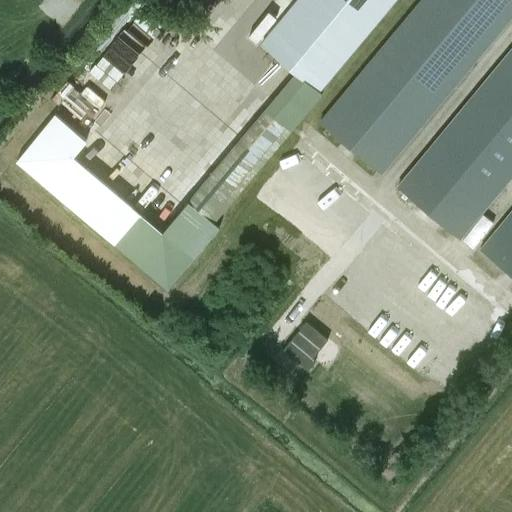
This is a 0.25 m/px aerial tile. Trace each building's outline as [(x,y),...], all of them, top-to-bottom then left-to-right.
[(220,228),(214,223),(322,94),(401,0),(299,0),(260,50),(293,76),(163,233),(73,156),(86,141),(55,114),(15,160),(167,290),(220,228)] [(511,17),(511,0),(420,0),(319,122),(382,175),(511,17)] [(106,95),(153,39),(132,22),(85,77),(106,95)] [(511,48),(397,187),(459,240),(511,176),(511,48)] [(86,124),(105,102),(86,85),(67,107),(86,124)] [(511,209),(480,249),(511,275),(511,209)]
